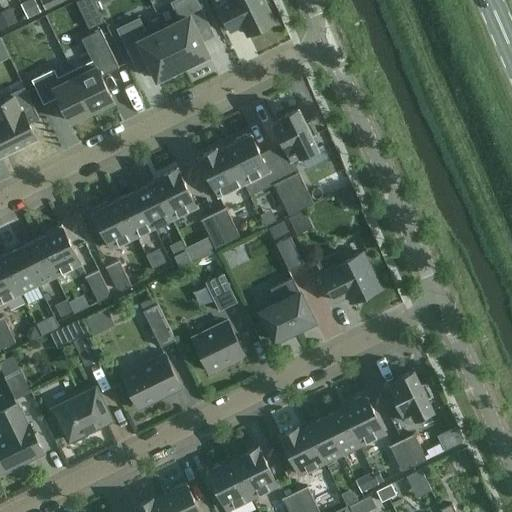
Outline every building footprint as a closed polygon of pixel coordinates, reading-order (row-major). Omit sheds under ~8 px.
[(180,20),(164,28),(182,65),(193,60),(194,63),(206,57),(205,54),(207,53),(196,30),(208,24),(196,0),(174,0),(172,1),(180,20)] [(234,8),(247,34),(274,21),(263,0),(215,0),(222,14),(234,8)] [(34,3),(23,8),(27,17),(39,11),(34,3)] [(12,11),(0,16),(0,27),(1,29),(17,22),(12,11)] [(138,18),(118,28),(134,61),(146,55),(157,78),(160,76),(161,79),(173,74),(172,71),(182,65),(164,28),(147,36),(138,18)] [(92,59),(72,69),(92,110),(96,108),(97,110),(109,104),(108,102),(113,99),(101,75),(119,66),(100,28),(81,38),(92,59)] [(92,110),(72,69),(57,76),(53,68),(31,79),(43,103),(58,96),(70,120),(75,118),(76,120),(88,114),(87,112),(92,110)] [(0,154),(35,137),(29,125),(40,120),(25,88),(8,96),(10,99),(0,103),(0,154)] [(291,159),(317,146),(310,132),(316,129),(309,115),(303,117),(298,107),(281,115),(282,118),(273,122),(291,159)] [(234,142),(226,146),(243,182),(269,170),(249,130),(232,139),(234,142)] [(243,182),(226,146),(217,150),(216,147),(199,155),(218,195),(243,182)] [(161,177),(153,181),(171,218),(196,205),(177,166),(160,174),(161,177)] [(298,170),(286,176),(301,208),(313,202),(298,170)] [(341,197),(356,190),(349,175),(334,182),(341,197)] [(301,208),(286,176),(273,182),(289,214),(301,208)] [(171,218),(153,181),(136,190),(154,226),(171,218)] [(154,226),(136,190),(118,198),(136,235),(154,226)] [(136,235),(118,198),(110,202),(109,199),(92,208),(111,247),(136,235)] [(225,206),(213,212),(228,243),(241,237),(225,206)] [(304,210),(289,218),(297,233),(308,228),(305,222),(309,220),(304,210)] [(228,243),(213,212),(201,218),(216,249),(228,243)] [(45,234),(37,238),(55,274),(80,262),(61,223),(44,231),(45,234)] [(289,269),(303,262),(290,235),(276,242),(289,269)] [(55,274),(37,238),(20,246),(38,283),(55,274)] [(38,283),(20,246),(3,255),(21,291),(38,283)] [(186,250),(175,256),(180,267),(192,261),(186,250)] [(316,261),(328,286),(335,300),(348,294),(351,301),(380,287),(362,251),(341,262),(335,251),(316,261)] [(0,301),(21,291),(3,255),(0,256),(0,301)] [(131,284),(118,258),(105,265),(116,287),(122,289),(131,284)] [(109,291),(98,268),(85,274),(98,301),(107,296),(109,291)] [(237,301),(223,272),(205,281),(219,310),(237,301)] [(300,291),(299,291),(292,276),(270,287),(277,302),(260,310),(274,339),(314,319),(300,291)] [(66,299),(55,304),(61,316),(72,311),(66,299)] [(161,345),(175,338),(157,302),(143,309),(161,345)] [(2,315),(0,316),(0,340),(3,347),(15,341),(2,315)] [(46,319),(36,324),(42,335),(52,330),(46,319)] [(227,319),(211,327),(213,330),(193,339),(209,371),(244,353),(227,319)] [(28,327),(26,334),(29,341),(40,335),(35,324),(28,327)] [(85,364),(99,357),(87,332),(72,339),(85,364)] [(180,385),(165,354),(123,375),(138,406),(180,385)] [(425,380),(420,383),(413,369),(396,377),(397,380),(389,384),(407,421),(432,408),(427,398),(433,395),(425,380)] [(18,373),(4,380),(14,401),(28,394),(18,373)] [(85,431),(111,419),(95,386),(52,407),(68,440),(71,438),(72,440),(86,434),(85,431)] [(349,404),(341,408),(359,444),(384,432),(365,392),(348,401),(349,404)] [(17,403),(0,411),(0,427),(4,436),(0,437),(0,470),(1,473),(43,452),(29,424),(27,424),(17,403)] [(359,444),(341,408),(324,416),(342,453),(359,444)] [(342,453),(324,416),(307,424),(325,461),(342,453)] [(325,461),(307,424),(298,428),(297,426),(280,434),(299,473),(325,461)] [(455,425),(437,434),(444,450),(463,441),(455,425)] [(413,432),(401,438),(414,464),(426,458),(413,432)] [(414,464),(401,438),(389,444),(402,470),(414,464)] [(242,456),(234,460),(252,497),(277,484),(258,445),(241,453),(242,456)] [(352,468),(365,465),(362,452),(349,455),(352,468)] [(252,497),(234,460),(226,464),(224,461),(208,469),(227,509),(252,497)] [(372,472),(356,479),(361,490),(377,482),(372,472)] [(170,491),(161,496),(169,511),(200,511),(185,480),(168,489),(170,491)] [(388,497),(396,494),(390,483),(383,486),(388,497)] [(319,511),(306,485),(294,491),(304,511),(319,511)] [(381,500),(388,497),(383,486),(376,490),(381,500)] [(348,490),(341,494),(346,504),(357,499),(354,492),(348,490)] [(304,511),(294,491),(282,497),(289,511),(304,511)] [(169,511),(161,496),(153,500),(152,497),(135,505),(138,511),(169,511)] [(360,500),(350,505),(353,511),(363,511),(365,511),(360,500)] [(441,511),(456,511),(451,502),(440,508),(441,511)]
